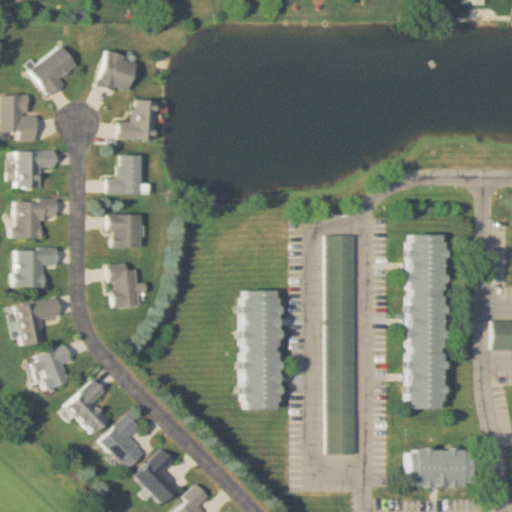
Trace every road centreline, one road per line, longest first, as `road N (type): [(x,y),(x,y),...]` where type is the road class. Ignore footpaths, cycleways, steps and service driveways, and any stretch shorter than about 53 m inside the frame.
road 1 (residential): [(256,511),(89,333),(79,297),(79,120)]
road 2 (residential): [(509,511),(489,376),(488,175)]
